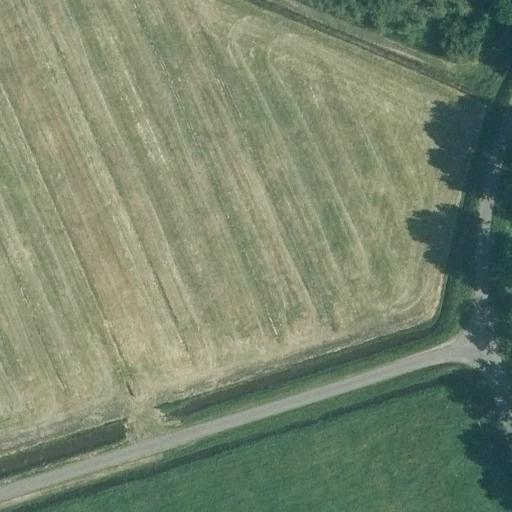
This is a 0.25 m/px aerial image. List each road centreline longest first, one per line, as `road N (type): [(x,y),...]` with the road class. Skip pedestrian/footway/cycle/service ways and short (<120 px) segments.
road 1 (unclassified): [(0,487),(484,340)]
road 2 (unclassified): [(484,340),(484,220),(511,114)]
